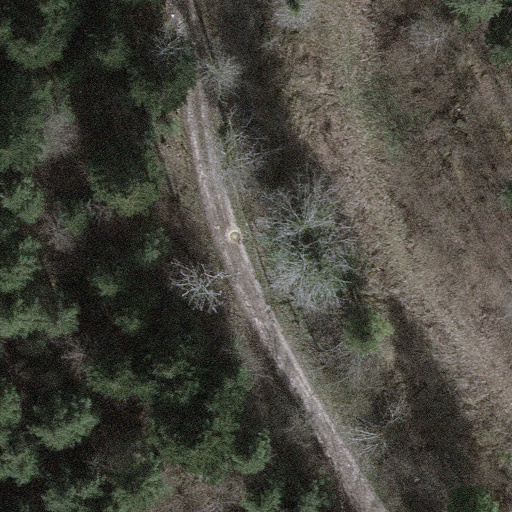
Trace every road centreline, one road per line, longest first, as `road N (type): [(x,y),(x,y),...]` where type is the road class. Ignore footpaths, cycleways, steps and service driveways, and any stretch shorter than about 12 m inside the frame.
road 1 (track): [(191,0),(213,180),(262,317),(377,511)]
road 2 (track): [(371,0),(425,227),(511,346)]
